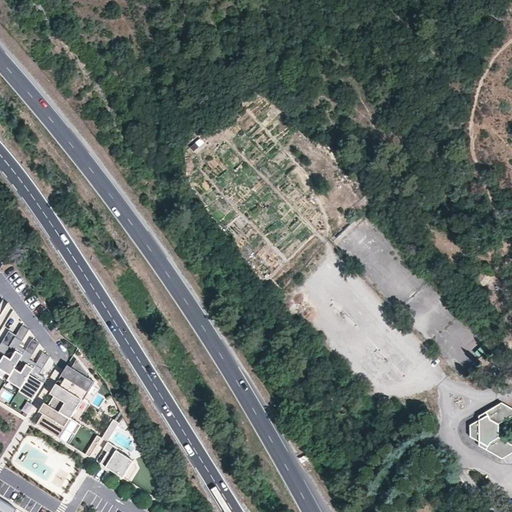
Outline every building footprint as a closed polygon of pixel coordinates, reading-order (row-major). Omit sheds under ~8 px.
[(330,179),(343,191),(350,184),(337,172),(330,179)] [(495,274),(488,267),(477,278),(484,285),(491,278),(491,277),(495,274)] [(511,293),(511,291),(495,274),(491,277),(491,278),(510,296),(511,293)] [(19,360),(25,350),(19,346),(29,330),(21,325),(15,336),(8,347),(15,351),(10,359),(3,355),(3,357),(0,360),(0,369),(10,375),(14,368),(19,360)] [(8,347),(15,336),(8,331),(0,344),(0,354),(3,357),(3,355),(8,347)] [(20,388),(35,363),(29,360),(39,344),(32,339),(25,350),(19,360),(26,364),(21,372),(14,368),(10,375),(7,380),(20,388)] [(20,388),(18,392),(32,400),(44,380),(37,375),(48,357),(42,353),(35,363),(20,388)] [(83,400),(94,382),(88,378),(89,376),(76,359),(71,367),(65,378),(60,386),(83,400)] [(60,375),(65,378),(71,367),(67,365),(60,375)] [(54,396),(60,386),(55,383),(49,393),(54,396)] [(83,400),(60,386),(54,396),(48,405),(69,418),(70,418),(75,409),(77,410),(83,400)] [(499,437),(500,424),(511,417),(511,407),(502,402),(501,401),(478,415),(478,419),(470,424),(470,438),(478,442),(478,447),(502,459),(511,453),(511,443),(499,437)] [(48,405),(36,424),(57,437),(69,418),(48,405)] [(61,437),(67,440),(78,421),(71,418),(61,437)] [(114,419),(102,439),(108,442),(119,423),(114,419)] [(97,435),(85,454),(89,457),(101,438),(97,435)] [(117,448),(108,442),(103,449),(109,453),(101,464),(122,477),(133,460),(116,450),(117,448)] [(24,470),(42,473),(45,452),(27,449),(24,470)] [(0,495),(0,511),(9,511),(15,505),(0,495)]
